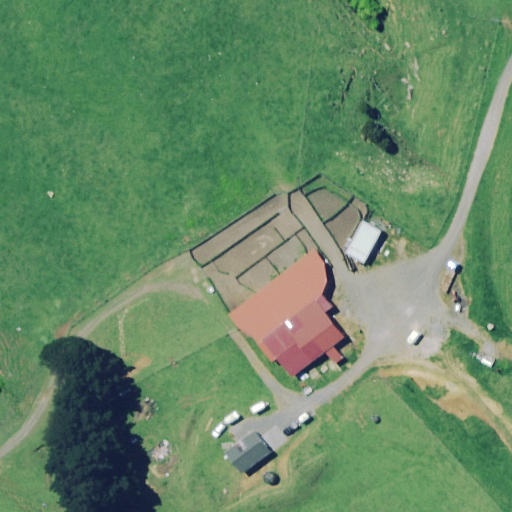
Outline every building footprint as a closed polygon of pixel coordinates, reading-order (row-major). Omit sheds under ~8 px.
[(386,231),(366,221),(350,253),(369,263),(386,231)] [(296,377),(317,362),(331,353),(339,365),(348,359),(339,347),(351,338),(334,314),(340,309),(330,296),(335,273),(318,250),(232,313),(243,329),(260,338),(278,363),(283,360),(296,377)] [(247,390),(242,381),(229,390),(234,398),(247,390)] [(273,408),(270,400),(253,405),(255,412),(273,408)] [(271,455),(263,444),(238,464),(246,474),(271,455)]
